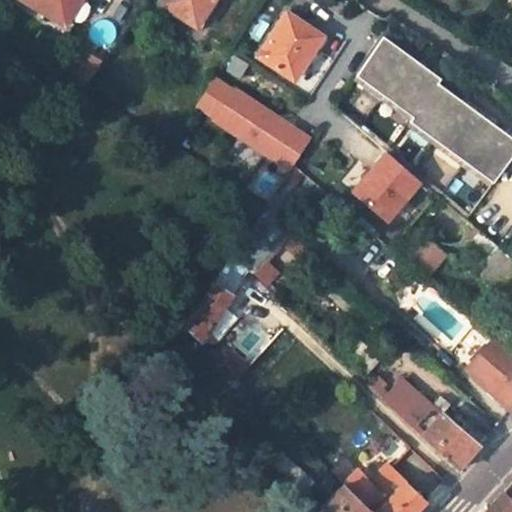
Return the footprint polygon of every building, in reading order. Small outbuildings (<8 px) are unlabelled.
[(31,0),(50,10),(66,19),(78,0),(31,0)] [(78,0),(66,19),(50,10),(46,18),(70,33),(89,0),(78,0)] [(163,0),(203,27),(218,5),(212,1),(212,0),(163,0)] [(260,55),(289,75),(310,44),(314,46),(323,32),(288,9),(260,55)] [(496,179),(511,156),(511,127),(382,38),(353,79),(496,179)] [(289,171),(311,135),(221,80),(207,103),(218,110),(210,122),(289,171)] [(385,223),(423,180),(386,147),(347,189),(385,223)] [(241,262),(256,274),(289,234),(264,213),(247,233),(258,242),(241,262)] [(511,256),(500,246),(478,229),(467,243),(485,258),(474,270),(511,302),(511,256)] [(424,233),(406,256),(430,275),(448,252),(424,233)] [(232,255),(185,325),(202,341),(248,270),(232,255)] [(457,382),(475,361),(452,342),(434,361),(457,382)] [(225,364),(237,376),(248,365),(236,351),(225,364)] [(423,433),(442,412),(402,378),(382,398),(423,433)] [(281,420),(286,425),(297,412),(293,408),(281,420)] [(479,444),(442,412),(423,433),(457,465),(479,444)] [(281,428),(286,425),(281,420),(276,424),(281,428)] [(303,489),(312,479),(282,453),(273,463),(303,489)] [(358,466),(343,482),(374,511),(414,511),(426,500),(405,479),(387,462),(370,480),(358,466)] [(511,480),(502,490),(511,499),(511,480)] [(374,511),(343,482),(320,504),(328,511),(374,511)] [(511,511),(511,499),(502,490),(482,511),(511,511)]
